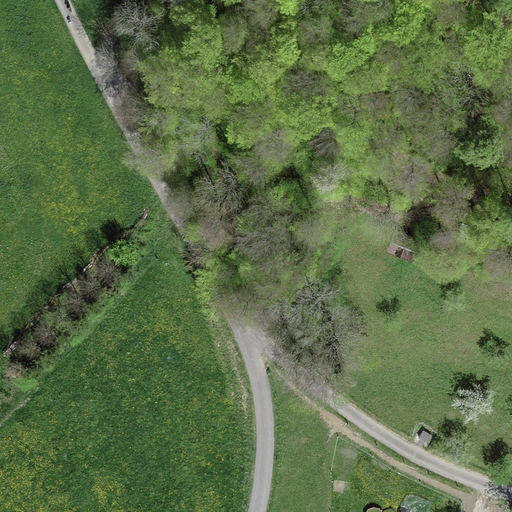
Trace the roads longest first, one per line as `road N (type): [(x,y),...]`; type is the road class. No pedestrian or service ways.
road 1 (residential): [(62,0),(235,307)]
road 2 (residential): [(235,307),(274,351),(374,427),(425,460),(511,490)]
road 3 (residential): [(235,307),(262,397),(263,462),(253,511)]
